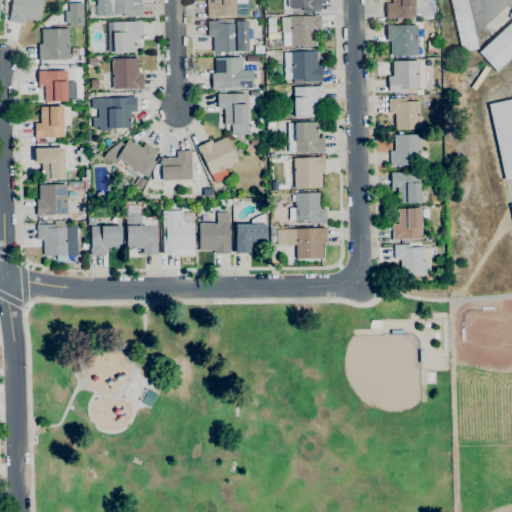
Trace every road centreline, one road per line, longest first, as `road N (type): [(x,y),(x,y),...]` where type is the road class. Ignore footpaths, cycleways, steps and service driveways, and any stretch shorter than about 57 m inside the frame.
road 1 (residential): [(0,280),(91,291),(354,294),(363,285),(357,0)]
road 2 (residential): [(2,58),(17,511)]
